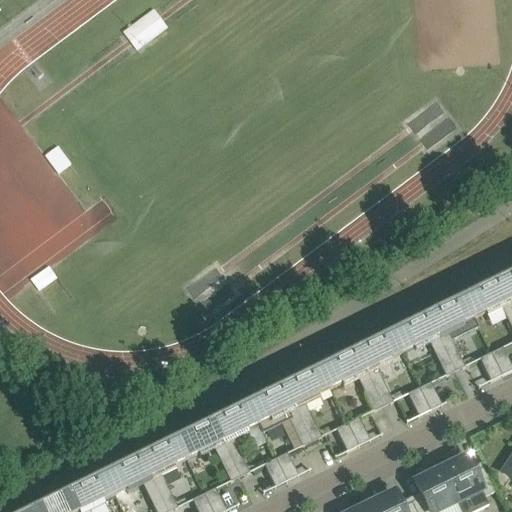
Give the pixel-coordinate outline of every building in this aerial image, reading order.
[(121,32),(136,51),(167,27),(153,8),(121,32)] [(511,275),(499,282),(511,308),(511,275)] [(511,308),(499,282),(463,300),(473,320),(485,315),(487,318),(504,309),(511,325),(511,332),(511,333),(511,332),(511,308)] [(461,326),(473,320),(463,300),(427,317),(454,372),(460,368),(461,371),(464,369),(459,358),(457,360),(446,338),(463,329),(461,326)] [(447,375),(454,372),(427,317),(391,335),(401,356),(413,350),(415,353),(432,345),(443,367),(440,368),(445,379),(448,377),(447,375)] [(390,361),(401,356),(391,335),(355,353),(382,407),(388,404),(390,406),(393,404),(387,394),(385,395),(374,373),(391,365),(390,361)] [(490,356),(501,379),(511,373),(511,370),(502,350),(490,356)] [(375,410),(382,407),(355,353),(320,370),(330,391),(341,385),(343,388),(360,380),(371,402),(368,403),(374,414),(376,412),(375,410)] [(489,384),(501,379),(490,356),(479,361),(490,383),(489,384)] [(318,397),(330,391),(320,370),(284,388),(310,442),(317,439),(318,441),(321,440),(316,429),(313,430),(302,408),(319,400),(318,397)] [(418,391),(429,414),(442,408),(442,407),(441,407),(430,385),(418,391)] [(258,426),(263,437),(292,423),(299,437),(296,439),(302,449),(305,448),(303,445),(310,442),(284,388),(248,406),(258,426)] [(417,420),(429,414),(418,391),(407,397),(418,419),(417,419),(417,420)] [(246,432),(258,426),(248,406),(212,423),(238,477),(245,474),(246,476),(249,475),(244,464),(241,466),(230,444),(248,435),(246,432)] [(347,426),(358,449),(370,443),(370,442),(369,442),(358,420),(347,426)] [(232,481),(238,477),(212,423),(176,441),(186,462),(198,456),(199,459),(217,451),(227,473),(225,474),(230,484),(233,483),(232,481)] [(346,455),(358,449),(347,426),(335,432),(346,454),(345,454),(346,455)] [(174,467),(186,462),(176,441),(140,459),(166,511),(167,511),(173,509),(174,511),(177,510),(172,500),(169,501),(158,479),(176,471),(174,467)] [(275,461),(286,484),(298,478),(298,477),(297,478),(286,456),(275,461)] [(166,511),(140,459),(103,477),(114,497),(126,491),(128,494),(145,486),(156,508),(153,509),(154,511),(166,511)] [(440,471),(456,505),(481,493),(484,499),(495,493),(481,464),(480,465),(482,469),(472,474),(465,459),(440,471)] [(511,459),(502,474),(511,480),(511,459)] [(274,490),(286,484),(275,461),(263,467),(274,489),(273,489),(274,490)] [(441,511),(456,505),(440,471),(414,484),(422,499),(411,505),(414,511),(441,511)] [(102,503),(114,497),(103,477),(68,494),(76,511),(91,511),(104,506),(102,503)] [(225,511),(215,491),(203,497),(210,511),(225,511)] [(76,511),(68,494),(49,503),(52,511),(76,511)] [(414,511),(411,505),(400,510),(393,495),(367,507),(369,511),(414,511)] [(210,511),(203,497),(192,502),(196,511),(210,511)] [(52,511),(49,503),(31,511),(52,511)]
